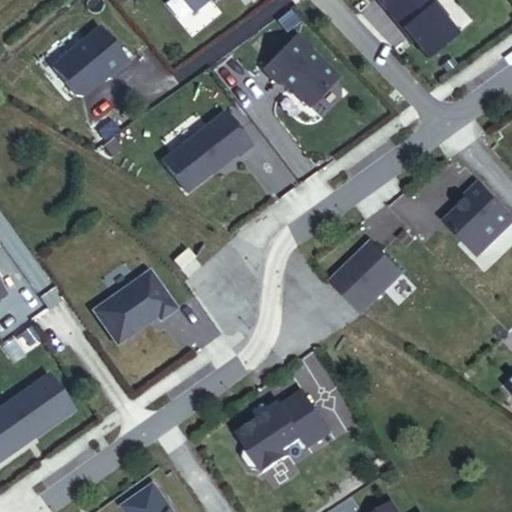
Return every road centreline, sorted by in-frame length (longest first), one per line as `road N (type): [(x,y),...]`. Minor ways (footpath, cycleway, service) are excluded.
road 1 (residential): [(43,511),(242,365),(269,327),(274,264),(292,233),(447,122)]
road 2 (track): [(272,284),(511,430)]
road 3 (residential): [(447,122),(327,0)]
